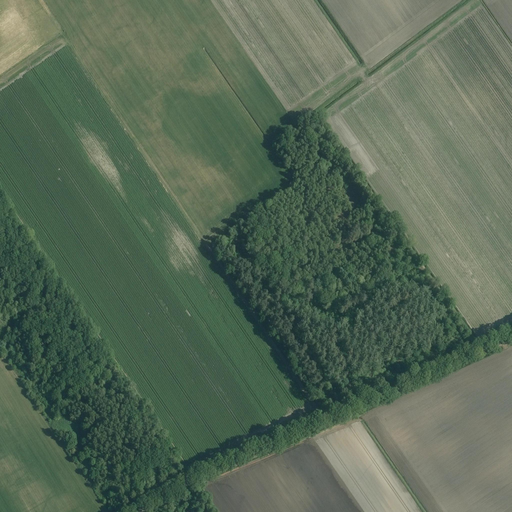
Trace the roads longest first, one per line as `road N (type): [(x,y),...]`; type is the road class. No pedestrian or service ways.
road 1 (track): [(326,420),(62,32)]
road 2 (track): [(139,511),(206,473),(511,337)]
road 3 (track): [(358,405),(337,347),(341,334),(427,297),(472,354)]
